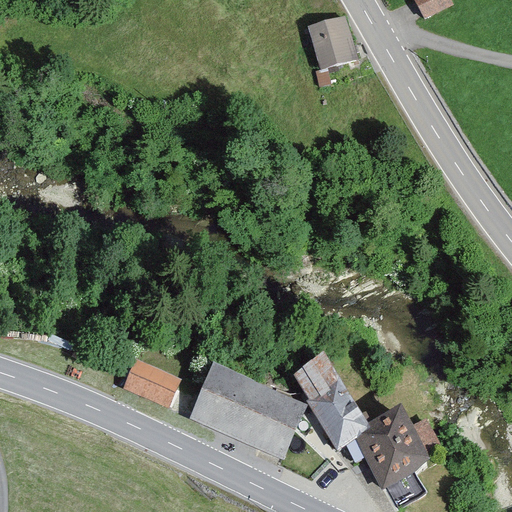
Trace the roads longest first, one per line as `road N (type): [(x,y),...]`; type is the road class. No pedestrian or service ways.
road 1 (secondary): [(0,372),(311,511)]
road 2 (tertiary): [(358,0),(511,242)]
road 3 (track): [(372,25),(511,64)]
